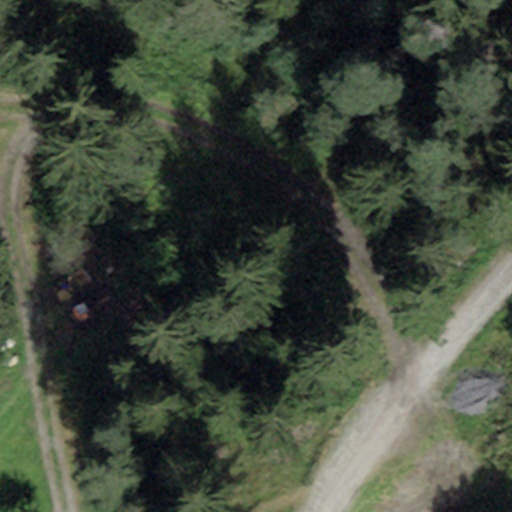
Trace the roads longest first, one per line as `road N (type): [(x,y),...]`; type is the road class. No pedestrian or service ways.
road 1 (track): [(64,511),(6,187),(16,140),(83,107),(156,117),(239,149),(328,217),(420,380)]
road 2 (track): [(326,511),(343,479),(511,269)]
